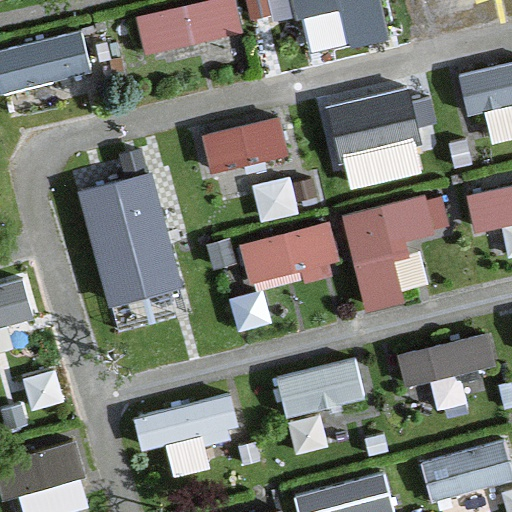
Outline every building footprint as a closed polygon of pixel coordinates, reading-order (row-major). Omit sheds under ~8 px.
[(241,0),(138,0),(142,31),(244,20),(241,0)] [(300,0),(310,38),(397,15),(393,0),(300,0)] [(0,34),(0,62),(5,80),(97,54),(84,11),(0,34)] [(159,151),(81,166),(106,288),(183,273),(159,151)] [(475,218),(511,209),(511,166),(466,177),(475,218)] [(359,295),(407,290),(400,222),(448,217),(444,181),(348,191),(359,295)] [(309,266),(344,256),(328,200),(238,226),(249,265),(304,250),(309,266)] [(0,268),(0,322),(40,313),(27,262),(0,268)] [(407,371),(498,348),(489,314),(398,337),(407,371)] [(356,339),(276,364),(289,406),(369,382),(356,339)] [(216,451),(209,429),(244,419),(230,373),(146,398),(166,465),(216,451)] [(77,423),(4,443),(24,511),(96,491),(77,423)] [(433,481),(511,467),(511,427),(426,442),(433,481)] [(378,511),(376,502),(398,496),(386,455),(297,478),(305,511),(378,511)] [(199,511),(287,511),(282,491),(199,511)]
